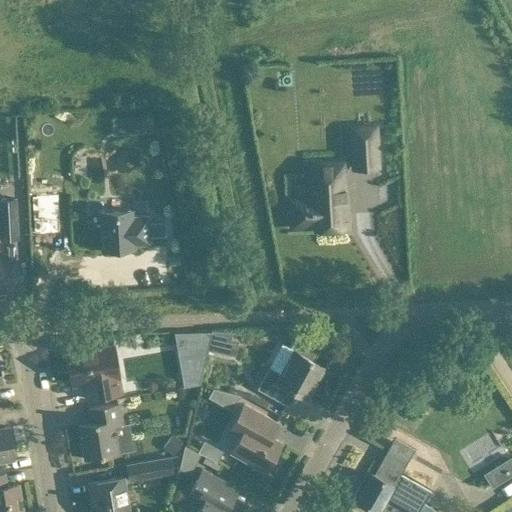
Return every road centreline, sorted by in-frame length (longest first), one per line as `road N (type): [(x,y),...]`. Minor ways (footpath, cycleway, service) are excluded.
road 1 (residential): [(291,511),(372,363),(411,316)]
road 2 (residential): [(53,511),(19,327),(0,328)]
